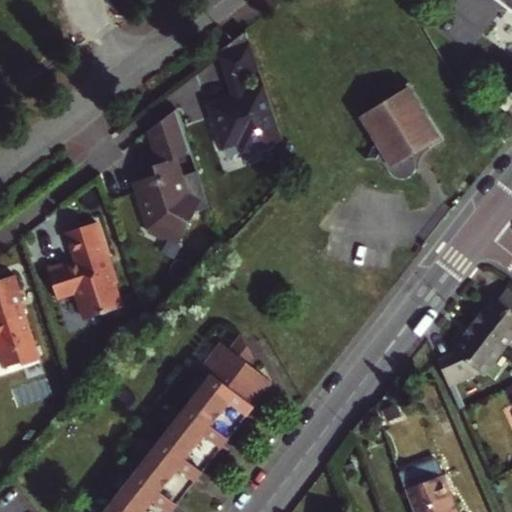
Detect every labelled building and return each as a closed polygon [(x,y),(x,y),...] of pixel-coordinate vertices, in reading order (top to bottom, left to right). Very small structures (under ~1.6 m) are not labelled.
[(511,0),(495,0),(511,13),(511,0)] [(239,76),(259,69),(252,49),(246,30),(218,51),(232,94),(207,103),(222,148),(238,143),(241,152),(282,139),(264,83),(243,90),(239,76)] [(375,160),(400,180),(405,180),(412,178),(417,170),(417,162),(413,156),(430,146),(432,148),(445,141),(410,84),(387,98),(390,103),(383,107),(381,105),(361,117),(377,142),(373,147),(381,152),(375,160)] [(209,206),(198,170),(178,177),(176,172),(179,171),(175,157),(192,152),(177,108),(149,130),(160,162),(164,175),(156,174),(134,181),(147,219),(153,222),(150,231),(163,239),(165,235),(180,242),(196,211),(209,206)] [(103,240),(98,222),(68,232),(78,263),(66,267),(65,263),(48,269),(57,298),(76,292),(85,319),(122,307),(115,284),(118,283),(109,257),(106,258),(100,240),(103,240)] [(20,289),(16,275),(0,279),(0,353),(5,368),(40,359),(30,329),(28,330),(22,314),(25,313),(21,302),(17,290),(20,289)] [(496,298),(475,323),(507,350),(511,343),(511,292),(509,290),(500,302),(496,298)] [(486,375),(507,350),(475,323),(465,334),(467,335),(453,351),(458,355),(443,361),(453,386),(484,373),(486,375)] [(171,511),(176,507),(272,384),(247,365),(251,360),(238,338),(228,350),(220,344),(202,367),(212,375),(104,511),(171,511)] [(414,511),(457,511),(441,470),(404,485),(414,511)]
